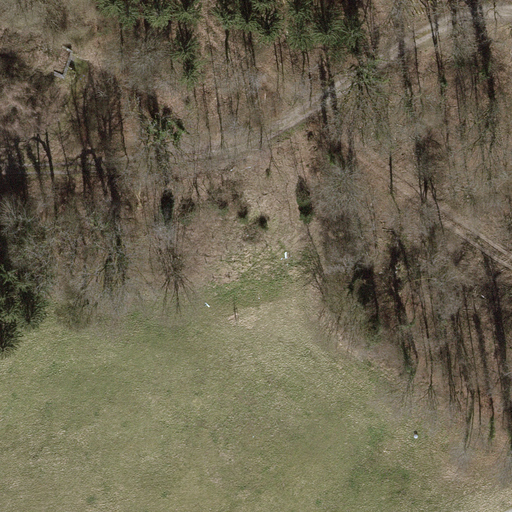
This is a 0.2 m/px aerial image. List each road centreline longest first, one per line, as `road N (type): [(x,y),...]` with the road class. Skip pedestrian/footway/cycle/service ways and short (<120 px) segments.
road 1 (track): [(511,10),(484,9),(444,23),(218,158),(148,169),(0,173)]
road 2 (track): [(0,171),(63,124),(88,67)]
